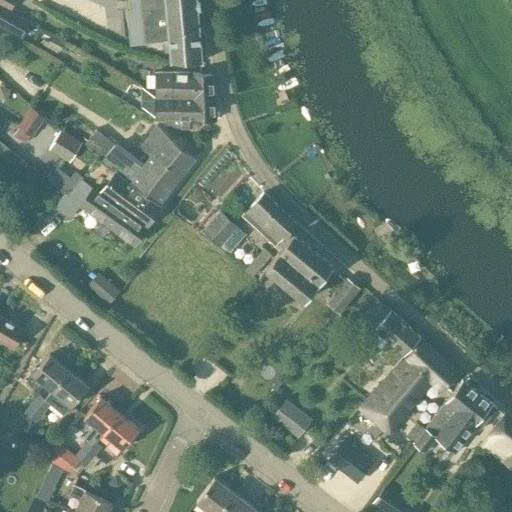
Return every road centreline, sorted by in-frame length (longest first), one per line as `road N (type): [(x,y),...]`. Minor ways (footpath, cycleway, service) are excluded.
road 1 (residential): [(511,404),(265,178),(230,110),(208,0)]
road 2 (residential): [(196,408),(0,247)]
road 3 (residential): [(333,511),(196,408)]
